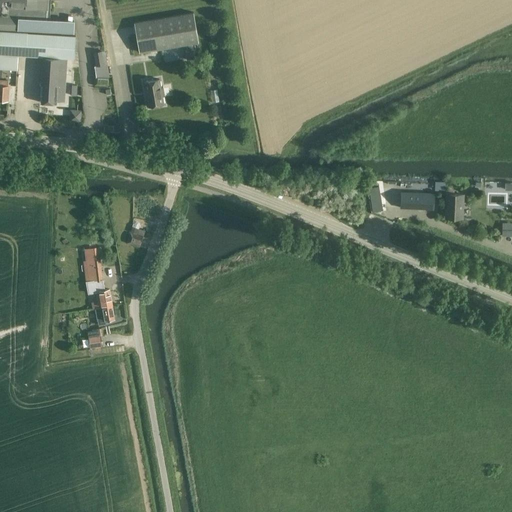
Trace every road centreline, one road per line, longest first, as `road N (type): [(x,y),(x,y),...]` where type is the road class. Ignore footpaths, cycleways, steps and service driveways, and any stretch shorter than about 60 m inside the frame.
road 1 (secondary): [(511,299),(179,169)]
road 2 (residential): [(170,511),(135,295),(179,169)]
road 3 (secondary): [(179,169),(0,139)]
